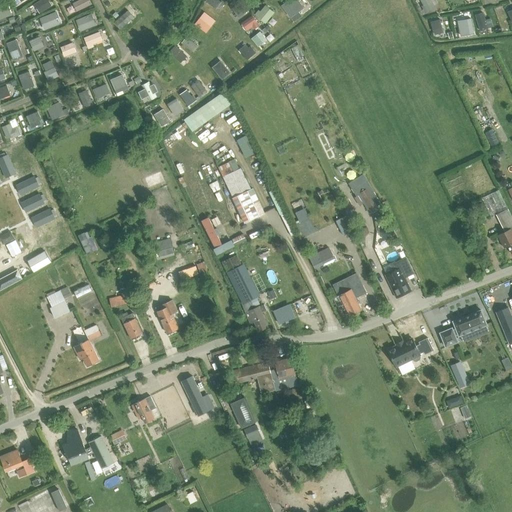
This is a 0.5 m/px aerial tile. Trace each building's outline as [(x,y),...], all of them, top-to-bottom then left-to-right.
[(39,12),(51,5),(47,0),(40,0),(34,4),(39,12)] [(77,11),(91,4),(89,0),(79,0),(73,3),(77,11)] [(217,10),(222,3),(218,0),(207,0),(207,2),(217,10)] [(299,0),(290,0),(283,6),(291,17),(305,7),(299,0)] [(420,0),(427,12),(434,8),(430,0),(420,0)] [(0,19),(12,15),(7,1),(0,3),(0,19)] [(249,10),(242,1),(232,8),(239,17),(249,10)] [(255,14),(265,23),(273,12),(265,6),(260,12),(258,10),(255,14)] [(178,28),(185,21),(173,10),(166,17),(178,28)] [(120,28),(133,17),(128,11),(115,22),(120,28)] [(45,29),(61,23),(56,12),(41,18),(45,29)] [(478,31),(488,28),(483,13),(475,15),(478,25),(477,26),(478,31)] [(212,20),(202,14),(198,20),(210,28),(213,23),(211,22),(212,20)] [(90,16),(79,20),(82,29),(93,24),(90,16)] [(254,28),(259,25),(252,16),(241,23),(247,29),(252,26),(254,28)] [(435,34),(443,32),(439,19),(431,22),(434,32),(435,34)] [(473,33),(471,19),(458,21),(460,35),(473,33)] [(92,44),(102,40),(99,32),(84,38),(88,48),(93,46),(92,44)] [(258,46),(266,39),(260,32),(252,38),(258,46)] [(44,46),(39,36),(30,41),(35,51),(44,46)] [(196,45),(185,36),(180,42),(192,51),(196,45)] [(8,45),(13,61),(23,57),(16,39),(9,42),(10,44),(8,45)] [(65,56),(76,52),(72,43),(61,47),(65,56)] [(292,47),(298,60),(304,57),(298,44),(292,47)] [(250,46),(248,48),(245,45),(239,50),(247,59),(255,52),(250,46)] [(186,56),(175,46),(169,52),(180,62),(186,56)] [(41,66),(51,61),(46,52),(37,56),(41,66)] [(222,80),(231,73),(221,60),(212,67),(222,80)] [(58,76),(54,67),(44,72),(48,80),(58,76)] [(29,72),(19,75),(23,89),(34,85),(29,72)] [(115,90),(127,85),(122,75),(111,80),(115,90)] [(288,79),(290,86),(301,83),(299,76),(288,79)] [(206,91),(198,81),(192,85),(199,96),(206,91)] [(154,93),(155,93),(151,85),(150,86),(148,82),(142,85),(144,89),(143,89),(146,97),(148,96),(150,100),(156,97),(154,93)] [(97,98),(110,93),(106,84),(93,90),(97,98)] [(0,98),(10,95),(6,86),(0,87),(0,98)] [(193,131),(234,101),(225,89),(184,119),(193,131)] [(85,106),(92,103),(87,90),(79,93),(85,106)] [(192,95),(191,96),(186,90),(180,95),(187,105),(195,99),(192,95)] [(175,115),(183,110),(176,99),(168,104),(175,115)] [(64,114),(59,102),(52,105),(57,117),(64,114)] [(161,126),(170,120),(163,109),(154,115),(161,126)] [(31,128),(42,123),(38,111),(26,116),(31,128)] [(15,135),(15,136),(20,134),(17,127),(12,128),(10,124),(2,127),(7,138),(15,135)] [(250,134),(238,137),(242,151),(254,148),(250,134)] [(15,148),(9,155),(29,170),(34,163),(15,148)] [(242,169),(223,177),(233,197),(232,198),(244,223),(265,214),(253,188),(251,189),(242,169)] [(148,188),(165,181),(161,171),(144,178),(148,188)] [(368,210),(380,203),(363,174),(348,183),(356,196),(358,195),(368,210)] [(48,192),(29,201),(34,211),(53,202),(48,192)] [(343,200),(349,211),(354,209),(348,197),(343,200)] [(511,255),(511,254),(511,232),(510,229),(511,228),(511,218),(508,209),(496,214),(504,233),(498,236),(503,248),(507,246),(511,255)] [(336,219),(344,234),(352,229),(345,215),(336,219)] [(222,244),(208,217),(202,220),(215,248),(222,244)] [(60,247),(62,221),(51,221),(50,247),(60,247)] [(362,227),(359,231),(361,235),(359,242),(364,242),(365,236),(368,232),(367,228),(362,227)] [(11,231),(0,236),(0,238),(3,244),(14,238),(11,231)] [(93,252),(87,239),(90,237),(87,231),(85,233),(85,232),(78,235),(87,254),(93,252)] [(243,234),(232,239),(236,246),(246,240),(243,234)] [(154,242),(157,251),(172,246),(170,238),(154,242)] [(15,240),(7,245),(13,256),(21,252),(15,240)] [(231,240),(215,248),(218,254),(234,246),(231,240)] [(266,245),(255,250),(261,264),(272,259),(266,245)] [(329,247),(317,253),(322,265),(334,259),(329,247)] [(241,302),(250,298),(257,295),(234,250),(220,256),(241,302)] [(28,261),(34,272),(51,262),(45,251),(28,261)] [(389,263),(384,266),(387,273),(385,274),(396,298),(411,290),(405,277),(414,273),(406,256),(395,261),(395,260),(389,263)] [(190,267),(179,271),(182,279),(207,270),(204,262),(190,267)] [(357,274),(334,285),(339,296),(341,295),(350,315),(361,310),(356,298),(362,295),(366,293),(357,274)] [(75,290),(78,296),(92,289),(90,283),(75,290)] [(55,317),(69,311),(63,297),(70,293),(67,287),(60,290),(47,296),(52,306),(50,307),(55,317)] [(120,297),(110,299),(112,307),(133,302),(132,294),(130,295),(120,297)] [(172,300),(162,305),(164,309),(158,312),(168,333),(179,327),(172,314),(178,311),(172,300)] [(254,322),(258,331),(268,327),(262,312),(267,310),(264,305),(254,309),(250,300),(242,303),(251,323),(254,322)] [(279,324),(293,318),(288,305),(274,311),(279,324)] [(511,317),(508,307),(496,312),(510,344),(511,343),(511,317)] [(458,342),(455,335),(458,334),(459,336),(487,325),(481,310),(453,321),(456,329),(453,330),(452,328),(440,333),(446,347),(458,342)] [(122,318),(131,338),(143,332),(134,312),(122,318)] [(84,330),(87,336),(99,331),(96,325),(84,330)] [(416,361),(420,360),(421,357),(420,355),(420,354),(423,352),(425,354),(434,350),(428,338),(419,342),(420,344),(416,346),(412,338),(388,350),(396,366),(412,358),(413,361),(416,361)] [(84,357),(88,365),(100,359),(90,339),(75,347),(81,358),(84,357)] [(511,363),(509,356),(502,359),(507,370),(511,367),(511,363)] [(269,362),(261,364),(268,391),(276,389),(274,380),(297,374),(293,358),(276,363),(278,368),(271,370),(269,362)] [(262,393),(268,391),(261,364),(233,371),(236,383),(258,377),(262,393)] [(231,381),(229,375),(217,378),(220,384),(231,381)] [(192,376),(181,381),(198,416),(209,410),(202,397),(192,376)] [(303,389),(293,388),(291,397),(302,398),(303,389)] [(155,418),(150,408),(155,406),(151,397),(133,405),(140,419),(143,417),(146,422),(155,418)] [(245,399),(232,404),(242,427),(255,422),(245,399)] [(312,427),(322,421),(315,408),(305,414),(312,427)] [(256,424),(244,429),(248,439),(260,434),(256,424)] [(63,445),(69,459),(87,451),(80,435),(77,434),(77,429),(67,428),(67,435),(70,436),(73,441),(63,445)] [(110,435),(115,445),(123,441),(118,431),(110,435)] [(115,462),(102,435),(89,441),(102,468),(115,462)] [(23,461),(18,448),(1,456),(7,470),(15,467),(19,476),(34,471),(29,458),(23,461)] [(85,462),(91,479),(96,478),(89,461),(85,462)] [(157,481),(145,487),(152,502),(167,495),(162,484),(159,485),(157,481)] [(189,503),(198,499),(194,491),(185,494),(189,503)] [(0,511),(16,511),(21,510),(17,502),(0,509),(0,511)] [(171,511),(168,503),(149,511),(171,511)]
